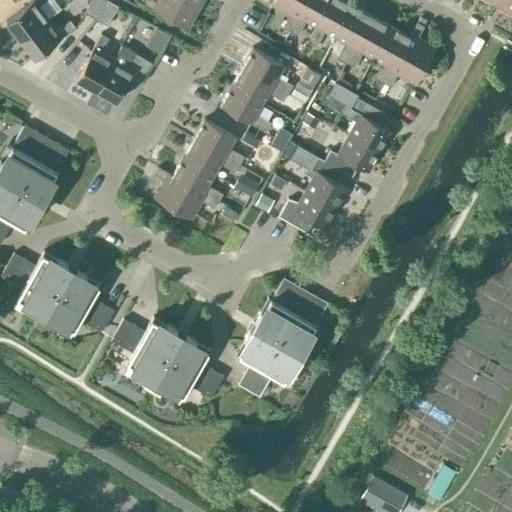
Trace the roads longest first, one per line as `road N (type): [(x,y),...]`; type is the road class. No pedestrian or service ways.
road 1 (residential): [(127,148),(102,195),(112,224),(184,266),(215,270),(283,254),(308,268),(349,257),(469,40),(406,0)]
road 2 (residential): [(127,148),(177,77),(220,42),(240,0)]
road 3 (residential): [(127,148),(0,74)]
road 4 (secondary): [(125,511),(0,452)]
